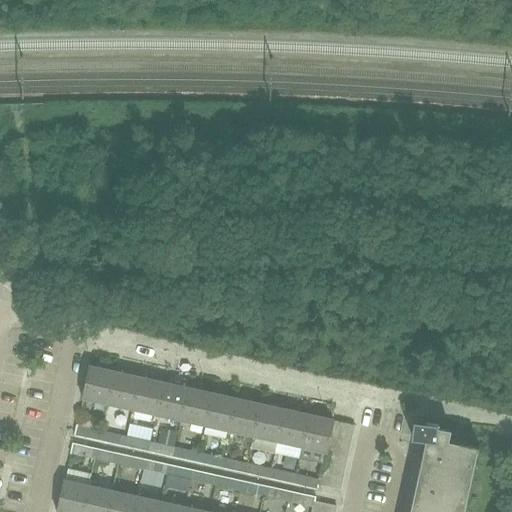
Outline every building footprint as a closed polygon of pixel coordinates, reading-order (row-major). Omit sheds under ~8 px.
[(115,371),(90,366),(82,400),(107,405),(115,371)] [(131,411),(139,377),(115,371),(107,405),(131,411)] [(154,423),(156,416),(163,382),(139,377),(131,411),(130,418),(154,423)] [(187,387),(163,382),(156,416),(180,421),(187,387)] [(204,427),(212,393),(187,387),(180,421),(204,427)] [(228,432),(236,398),(212,393),(204,427),(228,432)] [(228,432),(252,437),(260,403),(236,398),(228,432)] [(275,449),(284,409),(260,403),(252,437),(251,443),(275,449)] [(301,448),(308,414),(284,409),(275,449),(274,452),(299,458),(301,448)] [(301,448),(326,454),(326,453),(328,442),(330,432),(333,421),(333,419),(308,414),(301,448)] [(330,432),(352,436),(354,426),(333,421),(330,432)] [(463,511),(477,448),(448,442),(450,431),(437,428),(437,427),(415,424),(413,440),(429,442),(428,453),(414,511),(463,511)] [(74,437),(98,442),(100,432),(77,427),(74,437)] [(161,430),(158,443),(173,447),(176,434),(161,430)] [(122,447),(124,437),(100,432),(98,442),(122,447)] [(352,436),(330,432),(328,442),(349,447),(352,436)] [(149,443),(124,437),(122,447),(147,453),(149,443)] [(326,453),(347,458),(349,447),(328,442),(326,453)] [(149,443),(147,453),(171,458),(173,448),(149,443)] [(94,460),(96,450),(73,445),(70,455),(71,455),(94,460)] [(198,454),(173,448),(171,458),(195,464),(198,454)] [(118,466),(121,456),(96,450),(94,460),(118,466)] [(347,458),(326,453),(326,454),(323,464),(345,469),(347,458)] [(220,469),(222,459),(198,454),(195,464),(220,469)] [(143,471),(145,461),(121,456),(118,466),(143,471)] [(246,464),(222,459),(220,469),(244,475),(246,464)] [(167,476),(169,467),(145,461),(143,471),(167,476)] [(268,480),(271,470),(246,464),(244,475),(268,480)] [(323,464),(321,475),(342,479),(345,469),(323,464)] [(192,482),(194,472),(169,467),(167,476),(192,482)] [(295,475),(271,470),(268,480),(293,485),(295,475)] [(216,487),(218,477),(194,472),(192,482),(216,487)] [(0,473),(0,482),(15,486),(17,477),(0,473)] [(320,481),(295,475),(293,485),(317,491),(318,485),(320,481)] [(342,479),(321,475),(320,481),(318,485),(340,490),(340,489),(342,479)] [(241,492),(243,483),(218,477),(216,487),(241,492)] [(83,511),(89,485),(64,480),(57,511),(83,511)] [(265,498),(267,488),(243,483),(241,492),(265,498)] [(89,485),(83,511),(108,511),(114,491),(89,485)] [(289,503),(292,493),(267,488),(265,498),(289,503)] [(108,511),(134,511),(138,496),(114,491),(108,511)] [(316,499),(292,493),(289,503),(313,508),(315,502),(316,499)] [(138,496),(134,511),(159,511),(162,501),(138,496)] [(184,511),(186,507),(162,501),(159,511),(184,511)] [(312,511),(334,511),(336,506),(315,502),(313,508),(312,511)]
